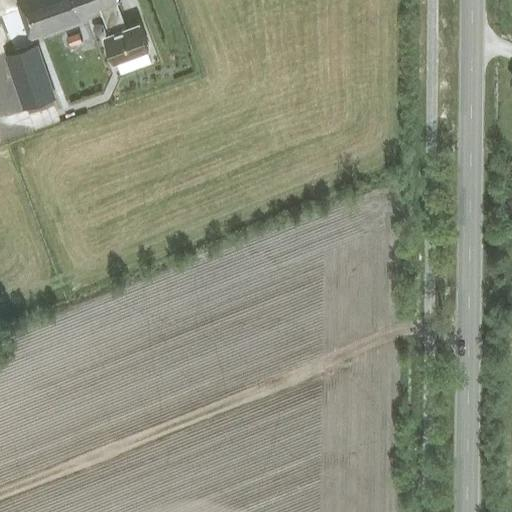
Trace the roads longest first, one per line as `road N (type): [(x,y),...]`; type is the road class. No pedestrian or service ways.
road 1 (unclassified): [(425,0),(421,511)]
road 2 (primary): [(469,511),(471,0)]
